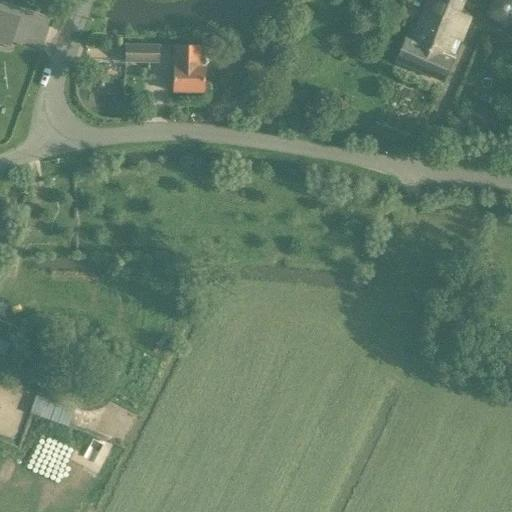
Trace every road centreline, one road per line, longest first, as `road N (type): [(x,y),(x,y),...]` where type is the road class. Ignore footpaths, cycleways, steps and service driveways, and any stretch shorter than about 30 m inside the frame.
road 1 (unclassified): [(511,179),(271,132),(168,129),(49,144)]
road 2 (unclassified): [(49,144),(51,87),(82,0)]
